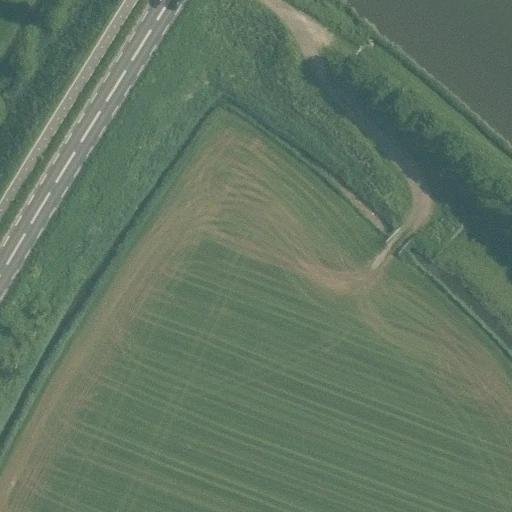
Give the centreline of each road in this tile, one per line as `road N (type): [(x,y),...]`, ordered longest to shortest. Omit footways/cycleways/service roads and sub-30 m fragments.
road 1 (primary): [(0,259),(160,0)]
road 2 (track): [(387,241),(412,213),(416,176),(327,80),(291,13)]
